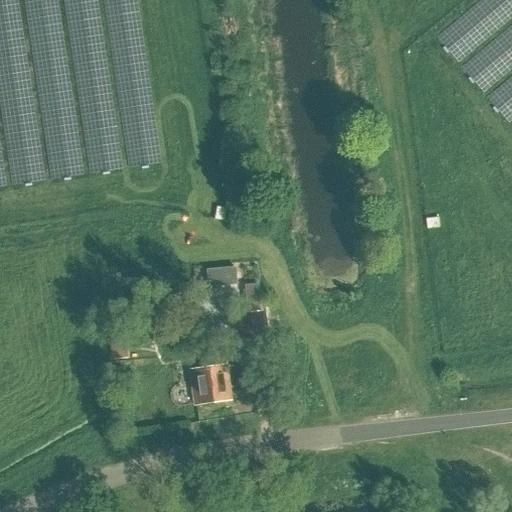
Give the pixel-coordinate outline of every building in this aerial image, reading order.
[(235,269),(208,271),(209,287),(237,284),(235,269)] [(245,287),(247,307),(260,306),(258,285),(245,287)] [(262,320),(262,312),(239,314),(240,322),(262,320)] [(111,341),(113,359),(127,358),(125,340),(111,341)] [(190,374),(195,409),(229,404),(224,369),(190,374)]
